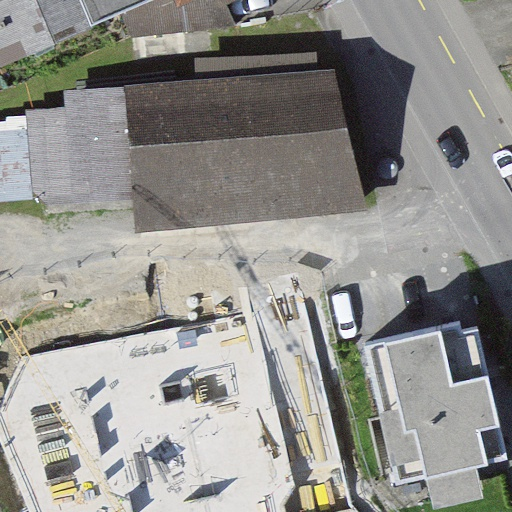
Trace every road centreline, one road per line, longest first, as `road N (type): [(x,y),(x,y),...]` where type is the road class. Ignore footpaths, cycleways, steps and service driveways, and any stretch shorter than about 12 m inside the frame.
road 1 (residential): [(511,210),(0,310)]
road 2 (tertiary): [(389,0),(511,209)]
